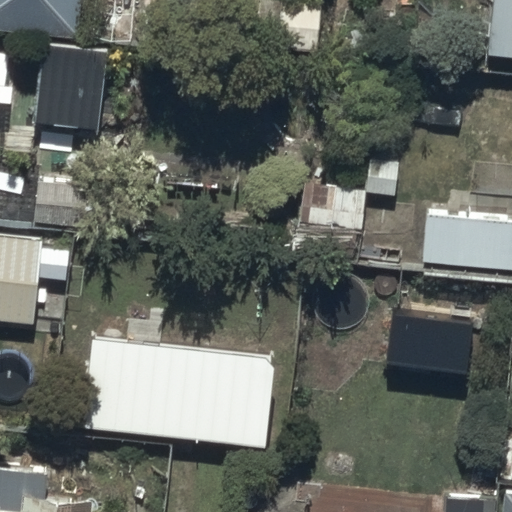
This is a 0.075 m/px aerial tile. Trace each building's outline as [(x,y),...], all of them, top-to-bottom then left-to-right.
[(0,0),(0,23),(77,32),(80,0),(0,0)] [(321,0),(276,0),(277,35),(321,35),(321,0)] [(511,0),(495,0),(489,56),(511,58),(511,0)] [(36,126),(100,133),(108,51),(45,44),(36,126)] [(511,210),(428,203),(423,256),(511,264),(511,210)] [(48,241),(0,235),(0,321),(38,326),(48,241)] [(473,321),(391,311),(385,364),(467,374),(473,321)] [(273,357),(92,335),(81,427),(263,448),(273,357)] [(0,511),(135,511),(136,504),(91,498),(91,478),(46,472),(48,459),(0,453),(0,511)] [(511,511),(511,480),(504,479),(500,511),(511,511)] [(492,511),(493,493),(445,491),(443,511),(492,511)]
